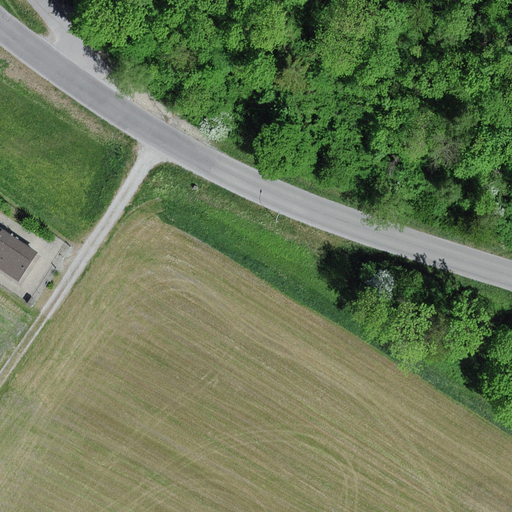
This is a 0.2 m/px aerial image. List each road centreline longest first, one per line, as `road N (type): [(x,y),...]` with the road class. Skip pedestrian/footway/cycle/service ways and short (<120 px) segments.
road 1 (unclassified): [(511,277),(275,194),(159,140),(0,26)]
road 2 (track): [(0,382),(163,130),(37,0)]
